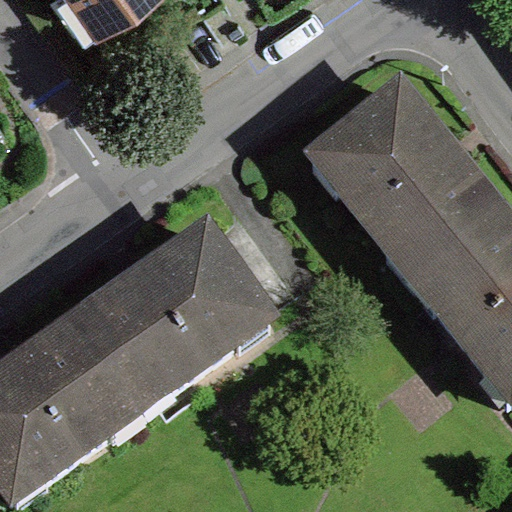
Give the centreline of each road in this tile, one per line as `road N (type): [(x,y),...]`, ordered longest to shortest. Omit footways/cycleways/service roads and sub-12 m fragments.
road 1 (residential): [(418,0),(142,228)]
road 2 (residential): [(142,228),(0,27)]
road 3 (residential): [(142,228),(0,325)]
road 4 (residential): [(418,0),(511,107)]
